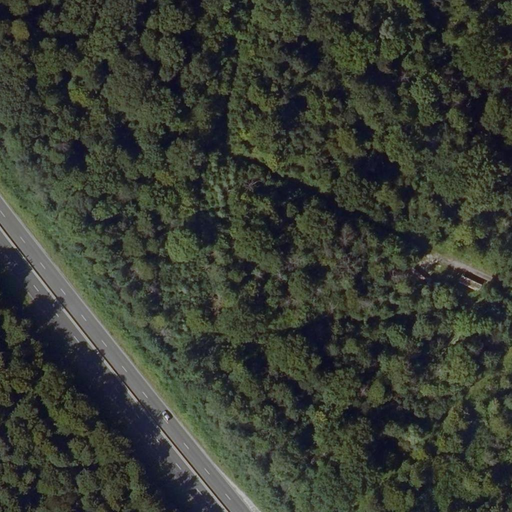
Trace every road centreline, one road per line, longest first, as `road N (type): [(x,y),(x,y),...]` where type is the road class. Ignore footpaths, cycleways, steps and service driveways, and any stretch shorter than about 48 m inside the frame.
road 1 (track): [(0,11),(223,119),(511,278)]
road 2 (trunk): [(236,511),(0,216)]
road 3 (track): [(143,340),(511,304)]
road 4 (trunk): [(0,248),(212,511)]
road 5 (track): [(511,342),(348,511)]
